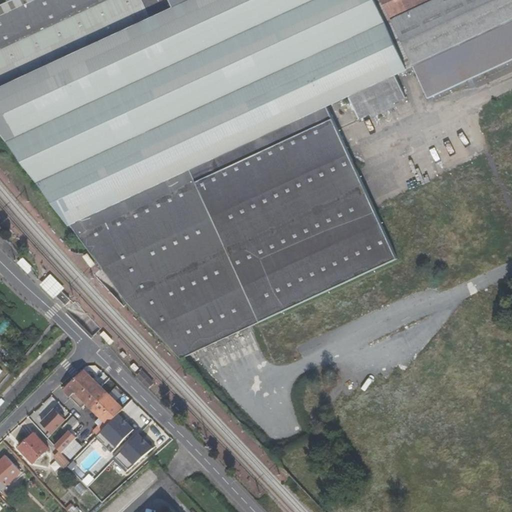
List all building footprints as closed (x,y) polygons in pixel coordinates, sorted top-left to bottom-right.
[(11,0),(0,5),(0,15),(33,0),(11,0)] [(0,130),(128,302),(161,338),(181,359),(251,327),(398,259),(386,232),(375,208),(328,106),(350,96),(360,119),(372,113),(394,103),(406,97),(395,75),(408,69),(414,67),(429,99),(511,60),(511,0),(33,0),(0,15),(0,130)] [(374,118),(396,107),(394,103),(372,113),(374,118)] [(35,269),(24,258),(18,264),(29,275),(35,269)] [(51,275),(42,285),(47,290),(55,298),(65,288),(51,275)] [(71,300),(56,286),(52,290),(66,304),(71,300)] [(5,320),(0,326),(0,332),(1,334),(9,324),(5,320)] [(113,341),(104,332),(101,335),(110,344),(113,341)] [(155,383),(143,370),(136,377),(149,390),(155,383)] [(101,417),(108,425),(118,414),(123,409),(85,372),(64,390),(82,407),(86,403),(101,417)] [(55,410),(42,423),(52,434),(65,421),(55,410)] [(86,429),(73,417),(62,427),(75,440),(86,429)] [(84,440),(88,444),(108,425),(101,417),(95,423),(98,426),(84,440)] [(48,449),(34,435),(20,448),(33,462),(48,449)] [(82,448),(75,440),(63,451),(71,459),(82,448)] [(64,469),(67,466),(70,463),(59,451),(53,457),(64,469)] [(6,457),(0,462),(0,490),(20,472),(6,457)] [(82,496),(87,489),(79,482),(74,488),(82,496)]
